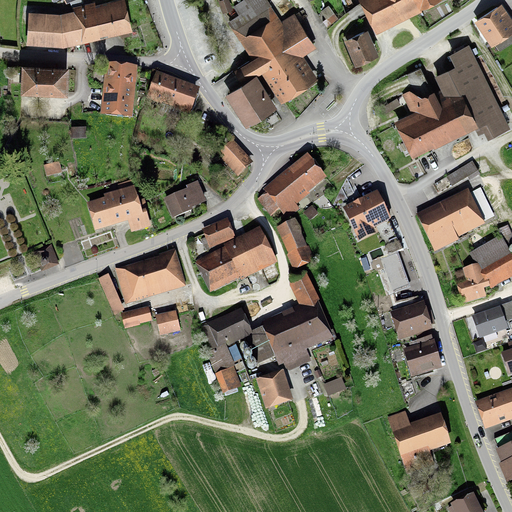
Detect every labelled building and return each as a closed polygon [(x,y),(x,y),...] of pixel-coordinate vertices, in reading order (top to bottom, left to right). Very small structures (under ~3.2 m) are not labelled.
[(224,11),(231,9),(227,0),(222,0),(220,1),(224,11)] [(309,78),(258,0),(243,0),(236,5),(235,8),(240,15),(235,19),(277,83),(272,86),(280,97),(309,78)] [(374,0),(385,20),(425,0),(374,0)] [(71,40),(73,44),(91,40),(90,34),(127,25),(121,1),(93,8),(92,4),(74,8),(75,11),(65,13),(66,17),(31,15),(30,37),(71,40)] [(479,19),(494,40),(511,29),(497,7),(479,19)] [(334,13),(323,21),(327,27),(338,18),(334,13)] [(364,31),(348,39),(358,61),(374,53),(364,31)] [(401,126),(412,148),(461,124),(464,131),(475,126),(479,132),(485,129),(489,137),(508,127),(474,58),(437,76),(443,88),(434,93),(433,92),(424,97),(410,91),(404,94),(417,118),(401,126)] [(252,75),(257,72),(249,61),(232,72),(241,86),(230,93),(248,122),(272,106),(252,75)] [(26,67),(24,90),(64,92),(65,70),(26,67)] [(106,114),(127,116),(131,70),(111,68),(106,114)] [(156,77),(149,96),(192,112),(198,96),(195,91),(156,77)] [(84,129),(72,129),(72,138),(85,138),(84,129)] [(249,163),(232,145),(221,155),(238,173),(249,163)] [(320,177),(307,160),(261,198),(267,205),(264,207),(268,212),(278,204),(285,212),(283,213),(286,218),(297,209),(291,201),(320,177)] [(454,174),(455,177),(449,180),(452,186),(468,177),(470,179),(478,174),(472,163),(454,174)] [(44,167),(47,176),(61,172),(59,164),(44,167)] [(90,208),(96,226),(129,216),(133,230),(150,225),(145,211),(147,211),(144,200),(138,202),(132,181),(118,185),(120,191),(116,193),(118,200),(90,208)] [(173,215),(202,202),(194,185),(188,188),(189,190),(166,200),(173,215)] [(357,233),(376,224),(388,255),(402,249),(376,195),(363,201),(362,200),(354,203),(355,205),(346,209),(357,233)] [(445,246),(444,243),(456,237),(454,231),(463,227),(464,228),(480,221),(467,195),(452,202),(452,203),(419,220),(435,251),(445,246)] [(282,236),(298,229),(294,222),(279,229),(282,236)] [(206,231),(211,245),(231,237),(226,223),(206,231)] [(502,241),(509,237),(505,228),(498,231),(502,239),(502,241)] [(200,262),(212,288),(238,275),(237,274),(273,256),(262,235),(226,252),(225,250),(200,262)] [(502,239),(473,255),(480,266),(490,284),(511,271),(511,258),(502,241),(502,239)] [(43,269),(57,264),(50,247),(36,253),(43,269)] [(294,256),(298,265),(313,258),(309,249),(294,256)] [(117,272),(125,299),(180,283),(172,258),(141,268),(140,266),(117,272)] [(483,294),(481,287),(488,285),(490,284),(480,266),(465,270),(469,281),(459,283),(464,299),(483,294)] [(379,268),(367,273),(370,281),(382,276),(379,268)] [(305,274),(292,281),(303,305),(317,298),(305,274)] [(102,279),(107,292),(106,293),(114,312),(121,309),(107,276),(102,279)] [(302,345),(325,334),(313,307),(264,328),(279,364),(284,362),(286,367),(307,358),(302,345)] [(428,326),(422,308),(393,317),(398,335),(428,326)] [(123,315),(126,328),(139,324),(139,322),(149,320),(147,310),(123,315)] [(499,310),(474,318),(481,337),(505,328),(499,310)] [(157,318),(160,333),(179,329),(175,314),(157,318)] [(214,352),(209,354),(216,371),(226,366),(225,362),(229,360),(222,343),(247,332),(240,315),(204,330),(214,352)] [(428,330),(417,333),(419,339),(430,336),(428,330)] [(406,351),(413,375),(439,367),(430,336),(419,339),(421,347),(406,351)] [(511,351),(503,355),(509,373),(511,372),(511,351)] [(233,370),(218,376),(224,390),(239,384),(233,370)] [(263,382),(270,403),(287,398),(280,376),(263,382)] [(343,389),(340,380),(326,386),(329,394),(343,389)] [(511,394),(480,406),(487,423),(511,413),(511,394)] [(388,418),(407,473),(433,464),(427,446),(446,440),(439,421),(411,431),(405,412),(388,418)] [(511,432),(494,440),(504,464),(502,465),(508,479),(511,477),(511,432)] [(479,511),(472,497),(454,506),(456,511),(479,511)]
